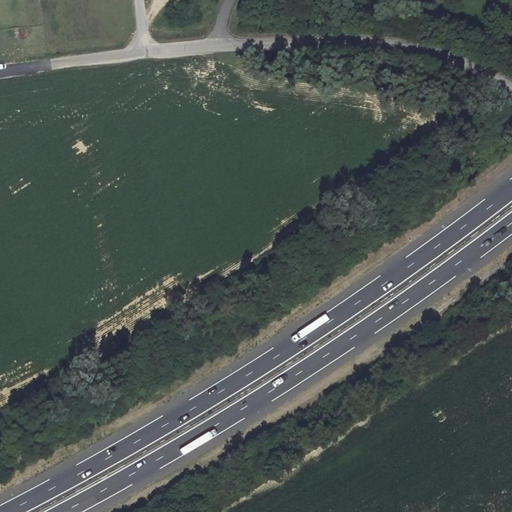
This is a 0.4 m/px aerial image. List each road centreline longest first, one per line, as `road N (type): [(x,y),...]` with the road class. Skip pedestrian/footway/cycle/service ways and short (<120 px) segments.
road 1 (motorway): [(511,188),(237,381),(6,511)]
road 2 (motorway): [(63,511),(251,403),(511,221)]
road 3 (unclassified): [(215,46),(353,42),(419,51),(511,92)]
road 4 (unclassified): [(0,71),(215,46)]
